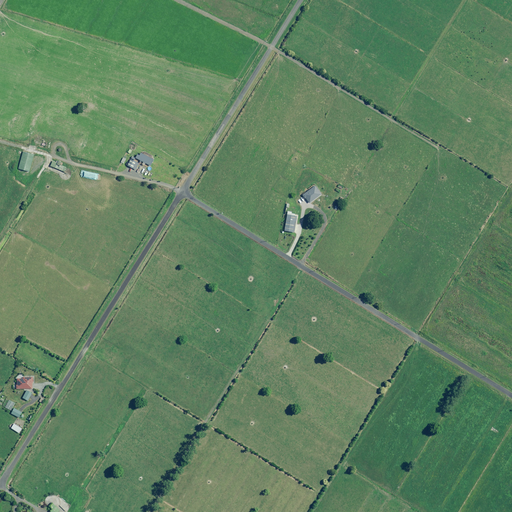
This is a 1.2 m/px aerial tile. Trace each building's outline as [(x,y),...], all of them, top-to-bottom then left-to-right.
[(84,140),(80,138),(75,145),(79,148),(84,140)] [(34,155),(23,152),(18,168),(29,171),(34,155)] [(136,158),(140,160),(139,162),(141,162),(142,161),(150,166),(154,160),(140,153),(139,155),(138,154),(136,158)] [(139,163),(131,159),(127,165),(135,170),(139,163)] [(62,165),(63,162),(58,160),(57,163),(53,161),(50,166),(64,172),(66,167),(62,165)] [(297,216),(287,214),(284,231),(294,232),(297,216)] [(17,378),(17,385),(15,385),(15,387),(13,387),(13,388),(32,389),(32,383),(33,383),(33,377),(23,377),(23,379),(17,378)] [(32,393),(27,390),(23,398),(28,401),(32,393)] [(12,401),(6,398),(2,406),(8,409),(12,401)] [(22,412),(14,408),(11,414),(19,417),(22,412)] [(21,429),(14,424),(11,428),(19,433),(21,429)] [(50,511),(51,511),(58,511),(60,510),(52,503),(49,506),(52,509),(50,511)]
